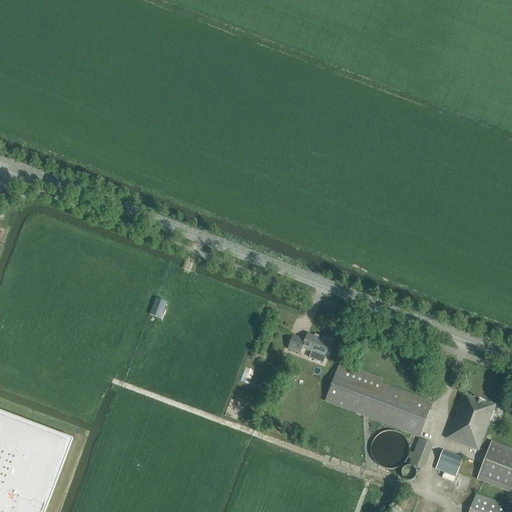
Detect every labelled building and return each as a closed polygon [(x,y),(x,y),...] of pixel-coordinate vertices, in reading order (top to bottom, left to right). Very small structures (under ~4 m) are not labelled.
[(167,304),(157,299),(150,316),(160,320),(167,304)] [(294,336),(288,351),(294,353),(301,355),(303,350),(311,353),(309,358),(323,363),(325,358),(330,344),(308,335),(306,341),(300,339),(294,336)] [(326,403),(419,438),(419,439),(421,434),(433,404),(382,384),(383,381),(340,365),(326,403)] [(496,407),(464,395),(447,440),(479,452),(496,407)] [(0,412),(0,511),(45,511),(73,440),(0,412)] [(409,453),(409,450),(409,446),(408,443),(406,439),(404,437),(401,434),(398,432),(395,431),(391,430),(388,431),(384,431),(381,433),(378,435),(375,438),(373,441),(372,444),(371,447),(371,451),(372,455),(373,458),(375,461),(377,464),(380,466),(384,467),(387,468),(391,469),(394,468),(398,467),(401,465),(404,463),(406,460),(408,457),(409,453)] [(419,439),(430,443),(432,438),(421,434),(419,439)] [(511,494),(511,450),(491,443),(477,481),(511,494)] [(456,478),(463,460),(443,452),(436,470),(456,478)] [(417,474),(417,472),(416,470),(415,468),(413,466),(411,465),(409,465),(407,465),(405,467),(403,468),(402,470),(402,472),(402,475),(403,477),(404,479),(406,480),(408,480),(411,480),(413,479),(415,478),(416,476),(417,474)] [(511,511),(511,509),(476,496),(470,511),(511,511)]
